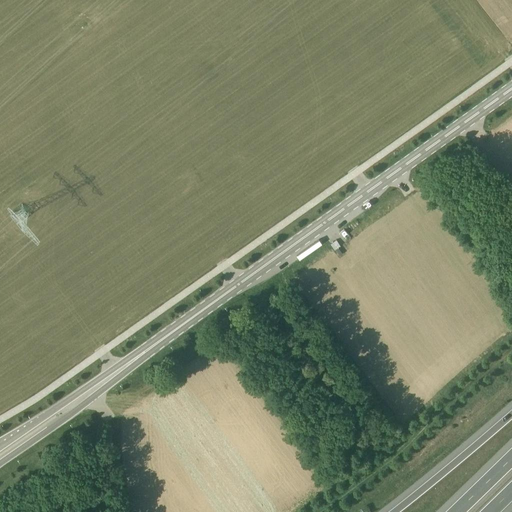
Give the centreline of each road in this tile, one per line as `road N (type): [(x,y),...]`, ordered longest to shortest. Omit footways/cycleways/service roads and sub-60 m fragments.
road 1 (secondary): [(143,352),(511,88)]
road 2 (secondary): [(0,463),(143,352)]
road 3 (secondary): [(143,352),(0,447)]
road 4 (motorway): [(511,412),(394,511)]
